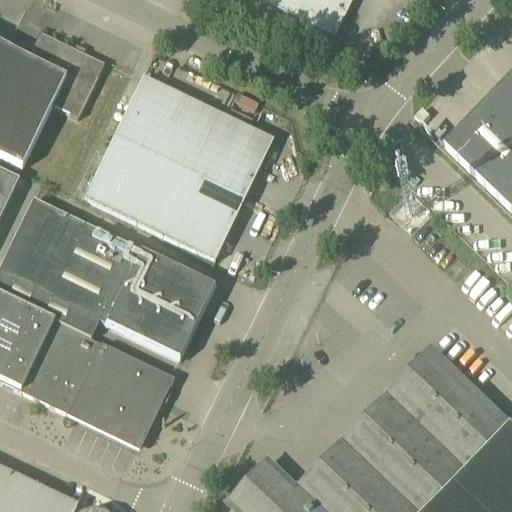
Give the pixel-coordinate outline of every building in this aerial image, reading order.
[(248,0),(334,41),(352,4),(344,0),(248,0)] [(78,124),(104,69),(83,59),(86,54),(76,49),(73,54),(40,38),(27,64),(0,51),(0,162),(22,173),(52,111),(78,124)] [(511,117),(511,81),(494,100),(511,117)] [(273,145),(143,83),(84,204),(214,266),(273,145)] [(511,215),(511,117),(494,100),(445,151),(511,215)] [(0,222),(17,185),(0,176),(0,222)] [(99,327),(179,366),(214,292),(33,204),(0,272),(0,300),(54,326),(91,344),(99,327)] [(54,326),(0,300),(0,387),(19,397),(54,326)] [(127,447),(137,452),(166,392),(170,394),(174,385),(91,344),(54,326),(19,397),(76,424),(78,422),(127,446),(127,447)] [(511,511),(511,428),(433,353),(279,511),(511,511)] [(76,511),(77,511),(0,473),(0,511),(76,511)]
